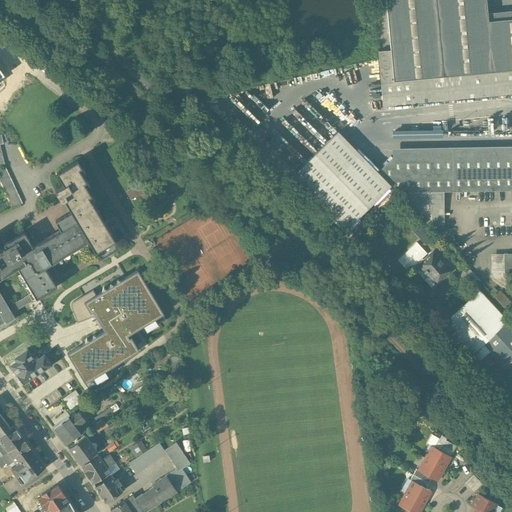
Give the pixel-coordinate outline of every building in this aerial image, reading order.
[(511,13),(490,15),(488,0),(385,0),(391,51),(379,52),(383,108),(511,96),(511,13)] [(353,233),(394,193),(511,191),(511,149),(393,151),(394,158),(376,175),(338,136),(297,175),(353,233)] [(87,182),(80,169),(82,168),(78,160),(56,173),(64,186),(55,191),(62,202),(63,201),(69,213),(75,221),(77,220),(89,241),(95,252),(96,252),(101,261),(120,249),(115,241),(89,197),(92,196),(84,183),(87,182)] [(5,167),(0,169),(0,181),(13,208),(22,203),(5,167)] [(0,328),(9,322),(9,323),(16,319),(12,313),(8,307),(8,306),(0,292),(0,278),(18,268),(32,292),(36,298),(37,299),(57,287),(45,267),(89,241),(77,220),(75,221),(69,213),(55,221),(61,230),(33,247),(24,232),(4,244),(6,248),(0,250),(0,328)] [(419,241),(398,260),(410,273),(415,268),(434,288),(453,271),(435,250),(431,254),(419,241)] [(511,273),(511,254),(492,255),(492,274),(511,273)] [(84,345),(69,354),(85,382),(93,377),(96,382),(107,376),(104,370),(138,350),(130,337),(129,338),(128,335),(161,314),(136,269),(95,292),(94,288),(71,303),(77,322),(97,316),(105,331),(83,342),(84,345)] [(505,307),(511,302),(501,289),(494,295),(505,307)] [(511,323),(481,292),(445,326),(476,361),(489,350),(511,373),(511,323)] [(32,301),(28,294),(8,306),(8,307),(12,313),(32,301)] [(500,310),(503,307),(495,298),(492,301),(500,310)] [(28,348),(13,358),(14,360),(10,364),(24,384),(52,365),(44,353),(39,357),(35,352),(32,354),(28,348)] [(76,389),(63,398),(70,408),(83,400),(76,389)] [(108,409),(89,421),(91,423),(93,426),(111,413),(108,409)] [(69,415),(53,427),(65,444),(82,432),(77,426),(85,420),(79,412),(71,418),(69,415)] [(0,413),(0,435),(10,427),(0,413)] [(10,427),(0,435),(0,441),(1,443),(0,443),(0,453),(2,456),(24,439),(14,425),(10,427)] [(79,463),(80,464),(98,451),(89,440),(92,438),(88,433),(68,448),(74,456),(75,455),(80,462),(79,463)] [(24,439),(2,456),(7,463),(9,465),(15,461),(17,464),(34,452),(24,439)] [(110,440),(103,445),(104,448),(112,443),(110,440)] [(453,451),(438,442),(435,447),(450,456),(453,451)] [(159,443),(129,463),(135,473),(165,453),(159,443)] [(190,464),(176,443),(165,450),(177,468),(179,471),(181,469),(190,464)] [(435,447),(429,444),(425,451),(428,453),(425,458),(444,468),(450,456),(435,447)] [(126,448),(120,453),(123,457),(129,453),(126,448)] [(17,464),(11,468),(17,476),(16,477),(22,484),(29,480),(45,467),(34,452),(17,464)] [(98,455),(82,466),(93,484),(110,473),(107,469),(115,464),(109,455),(101,460),(98,455)] [(444,468),(425,458),(418,470),(420,471),(432,478),(437,481),(444,468)] [(153,486),(135,498),(143,511),(145,511),(190,483),(181,469),(179,471),(177,468),(152,484),(153,486)] [(432,478),(420,471),(418,470),(416,469),(413,474),(429,483),(432,478)] [(429,483),(413,474),(410,480),(412,481),(414,482),(426,488),(429,483)] [(94,486),(105,502),(122,491),(118,485),(121,483),(117,479),(115,480),(112,475),(94,486)] [(478,479),(474,475),(465,483),(469,488),(478,479)] [(478,479),(469,488),(473,492),(482,484),(478,479)] [(426,488),(414,482),(412,481),(406,493),(424,503),(431,491),(426,488)] [(52,511),(69,501),(58,485),(52,489),(51,488),(42,495),(43,496),(38,498),(43,505),(41,506),(43,509),(42,510),(42,511),(52,511)] [(419,511),(424,503),(406,493),(403,498),(404,501),(401,506),(410,511),(419,511)] [(492,511),(497,504),(478,494),(471,506),(476,509),(476,508),(482,511),(492,511)] [(133,495),(110,509),(112,511),(143,511),(135,498),(133,495)] [(20,511),(13,501),(4,507),(7,511),(20,511)] [(69,501),(52,511),(76,511),(69,501)]
